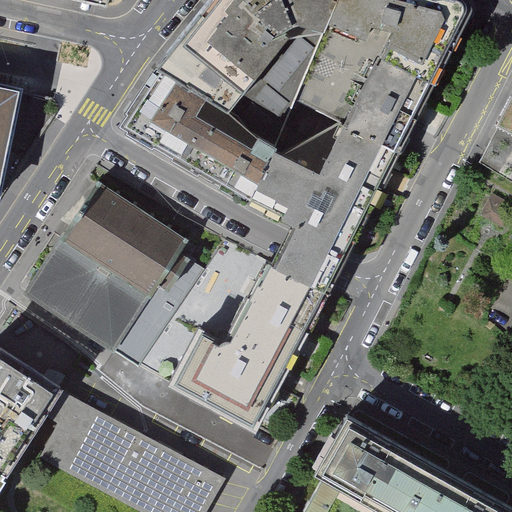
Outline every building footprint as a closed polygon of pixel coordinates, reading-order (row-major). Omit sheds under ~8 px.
[(291,112),(328,30),(341,0),(220,0),(195,31),(291,112)] [(405,30),(395,48),(439,74),(475,6),(476,0),(341,0),(328,30),(366,44),(375,25),(405,30)] [(280,134),(291,112),(195,31),(166,67),(280,134)] [(395,48),(359,117),(403,144),(439,74),(395,48)] [(248,198),(275,146),(280,134),(166,67),(125,126),(248,198)] [(0,188),(11,136),(22,89),(0,84),(0,188)] [(511,98),(480,162),(511,180),(511,98)] [(275,146),(248,198),(269,209),(292,221),(274,255),(331,284),(385,178),(403,144),(359,117),(328,175),(275,146)] [(191,244),(101,183),(24,296),(114,357),(161,289),(171,296),(194,262),(183,255),(191,244)] [(511,203),(496,195),(484,218),(508,230),(511,222),(511,203)] [(313,318),(331,284),(274,255),(230,342),(227,341),(225,342),(224,344),(201,334),(174,386),(256,428),(283,375),(313,318)] [(0,351),(0,468),(8,474),(46,414),(59,422),(43,456),(148,511),(203,511),(222,478),(143,435),(63,391),(0,351)] [(511,511),(511,509),(350,418),(317,477),(379,511),(511,511)]
